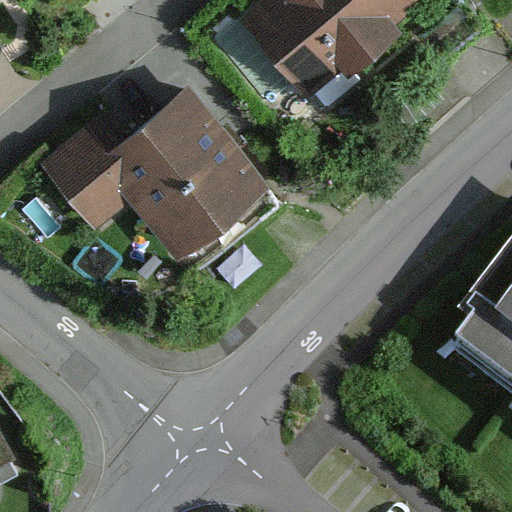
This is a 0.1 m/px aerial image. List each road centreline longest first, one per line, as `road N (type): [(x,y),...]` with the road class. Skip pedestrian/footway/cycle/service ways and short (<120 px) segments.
road 1 (residential): [(207,431),(511,124)]
road 2 (residential): [(192,446),(0,290)]
road 3 (residential): [(0,148),(175,0)]
road 4 (residential): [(300,511),(207,431)]
